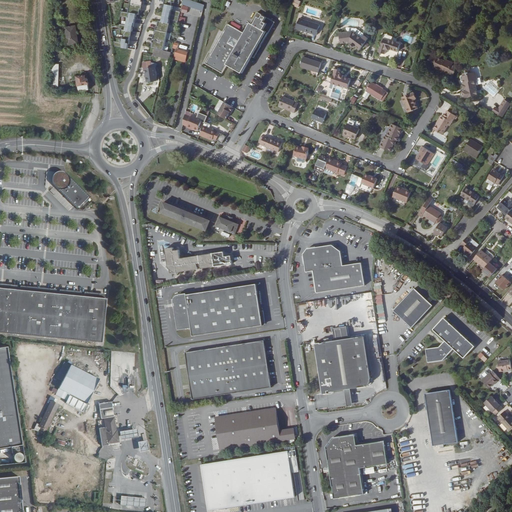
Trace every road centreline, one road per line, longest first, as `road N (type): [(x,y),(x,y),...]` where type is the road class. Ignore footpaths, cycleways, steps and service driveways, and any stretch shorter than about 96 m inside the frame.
road 1 (residential): [(257,112),(385,165),(399,159),(435,98),(430,86),(299,43),(286,45),(249,108)]
road 2 (primary): [(132,230),(175,511)]
road 3 (residential): [(306,423),(286,241)]
road 4 (tertiary): [(441,258),(362,214),(314,204)]
